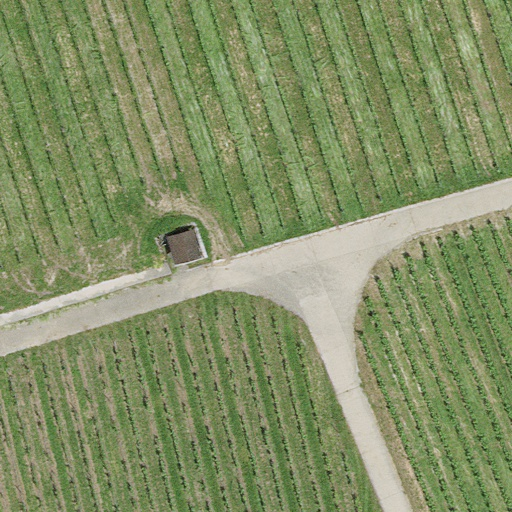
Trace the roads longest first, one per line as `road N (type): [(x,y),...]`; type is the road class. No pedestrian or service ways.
road 1 (track): [(511,203),(0,348)]
road 2 (track): [(402,511),(308,261)]
